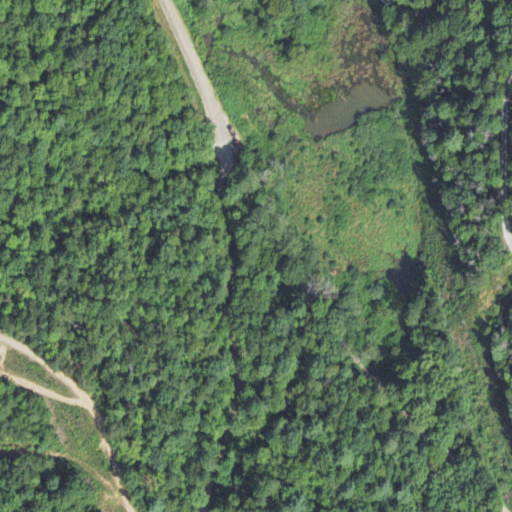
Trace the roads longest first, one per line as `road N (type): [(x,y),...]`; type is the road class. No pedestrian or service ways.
road 1 (residential): [(504,511),(412,429),(309,312),(223,146)]
road 2 (residential): [(0,336),(85,397),(133,511)]
road 3 (residential): [(223,146),(163,0)]
